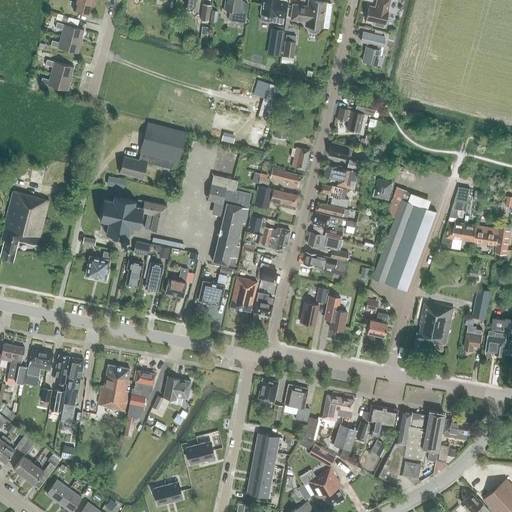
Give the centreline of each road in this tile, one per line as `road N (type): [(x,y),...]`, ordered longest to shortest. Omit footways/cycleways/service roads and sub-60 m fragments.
road 1 (residential): [(272,350),(348,21)]
road 2 (secondary): [(250,356),(0,305)]
road 3 (residential): [(389,374),(453,180)]
road 4 (residential): [(497,395),(492,427),(473,454),(388,511)]
road 5 (track): [(103,53),(253,104)]
road 6 (residential): [(221,511),(250,356)]
